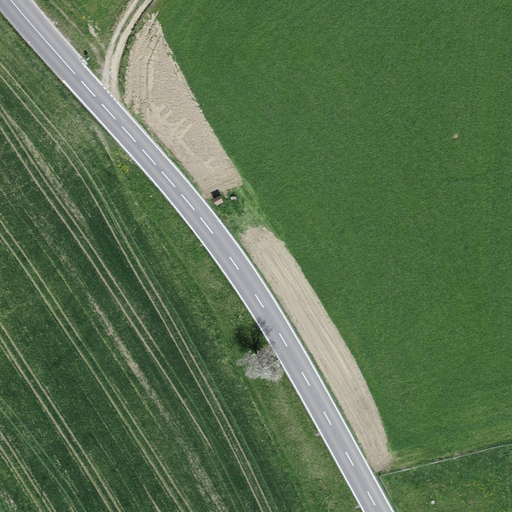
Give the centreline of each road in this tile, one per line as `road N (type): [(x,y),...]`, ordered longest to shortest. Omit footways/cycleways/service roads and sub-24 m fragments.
road 1 (secondary): [(377,511),(229,257),(10,0)]
road 2 (track): [(110,112),(114,52),(143,0)]
